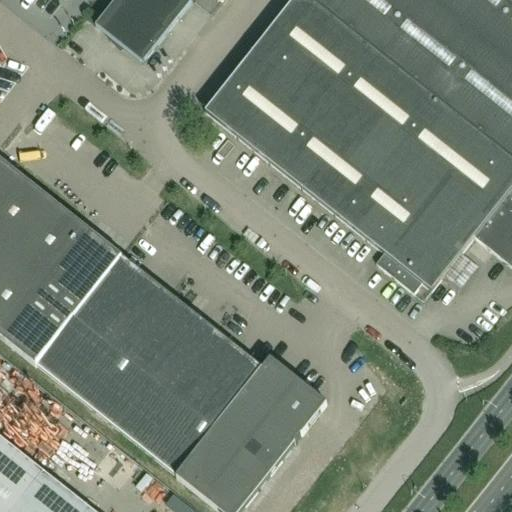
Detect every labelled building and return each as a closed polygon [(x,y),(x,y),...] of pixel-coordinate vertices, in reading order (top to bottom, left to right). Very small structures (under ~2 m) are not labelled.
[(158,47),(193,4),(188,0),(118,0),(112,8),(113,8),(96,28),(96,29),(143,66),(158,47)] [(511,0),(296,0),(206,115),(385,257),(376,268),(414,297),(422,287),(432,294),(474,241),(511,270),(511,0)] [(173,38),(188,49),(209,20),(194,9),(173,38)] [(177,304),(127,264),(122,261),(123,260),(123,259),(122,259),(91,235),(84,229),(0,162),(0,340),(35,369),(36,369),(37,369),(37,368),(159,465),(176,479),(176,480),(177,481),(215,511),(243,511),(295,447),(295,446),(295,445),(300,438),(301,438),(302,438),(327,407),(327,406),(271,362),(270,362),(262,372),(252,364),(177,304)] [(0,511),(90,511),(0,440),(0,511)]
